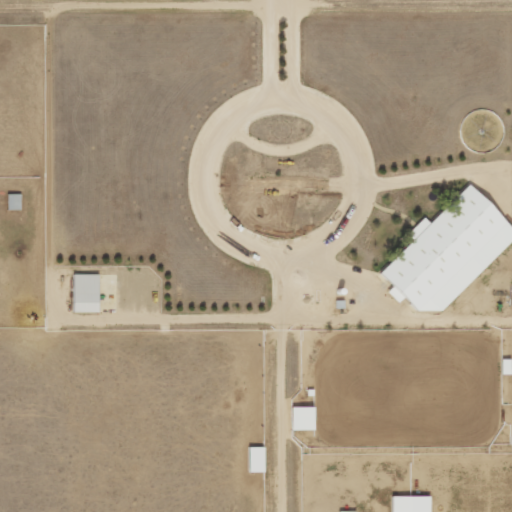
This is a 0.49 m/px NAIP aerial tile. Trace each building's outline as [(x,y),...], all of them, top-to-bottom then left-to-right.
[(511,239),(511,225),(471,184),(431,223),(425,217),(408,234),(414,240),(380,273),(394,287),(388,293),(399,304),(405,298),(429,322),(511,239)] [(21,210),(21,194),(9,194),(8,210),(21,210)] [(99,274),(74,275),(75,313),(100,313),(99,274)] [(292,431),(315,431),(315,408),(292,408),(292,431)] [(249,472),(265,473),(265,447),(249,447),(249,472)] [(392,511),(430,511),(431,496),(393,497),(392,511)]
